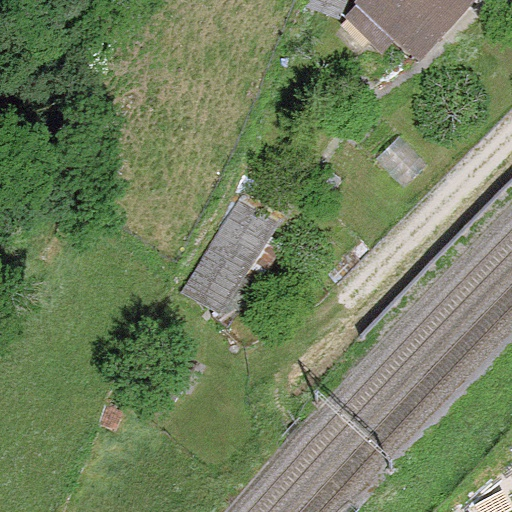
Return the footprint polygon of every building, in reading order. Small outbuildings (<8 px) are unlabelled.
[(343,0),(313,0),(311,5),(337,17),(343,0)] [(366,0),(349,19),(382,53),(398,36),(420,58),(475,0),(366,0)] [(80,66),(58,51),(38,81),(60,96),(80,66)] [(269,241),(277,228),(240,205),(209,253),(187,291),(219,312),(214,319),(226,326),(256,284),(279,248),(269,241)] [(195,364),(150,341),(137,367),(155,376),(147,392),(174,406),(195,364)]
